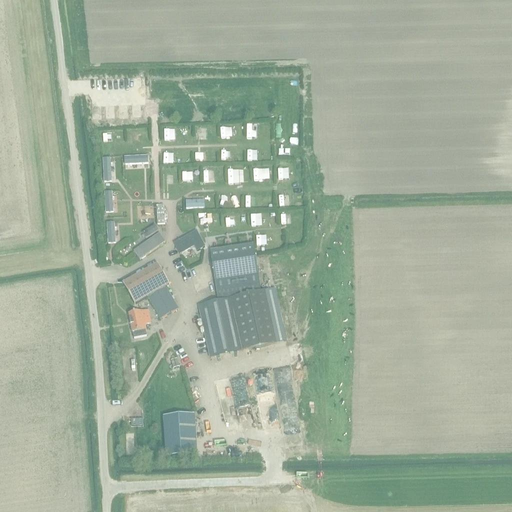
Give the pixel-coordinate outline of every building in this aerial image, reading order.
[(164,206),(156,207),(157,225),(165,224),(164,206)] [(155,226),(143,234),(146,239),(158,231),(155,226)] [(195,233),(175,244),(180,254),(179,254),(180,254),(200,243),(195,233)] [(145,245),(135,252),(140,260),(166,242),(160,234),(145,244),(145,245)] [(199,306),(202,320),(210,358),(278,344),(266,292),(261,293),(255,254),(254,245),(210,252),(217,295),(238,292),(238,298),(199,306)] [(148,298),(160,320),(178,310),(166,288),(170,286),(158,265),(123,284),(135,305),(148,298)] [(132,333),(133,333),(134,339),(147,337),(145,331),(146,331),(145,325),(151,324),(148,310),(129,314),(132,333)] [(197,456),(194,416),(163,418),(166,458),(197,456)]
